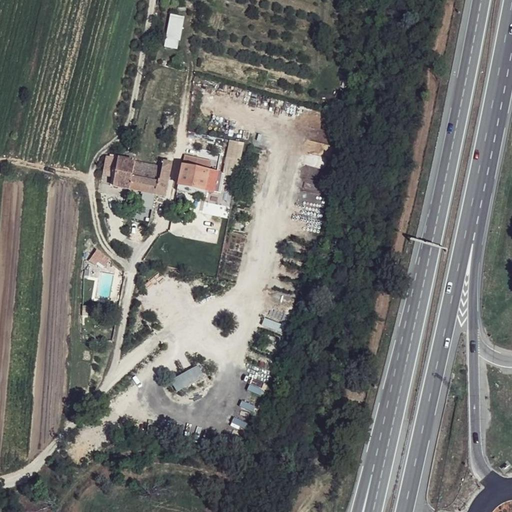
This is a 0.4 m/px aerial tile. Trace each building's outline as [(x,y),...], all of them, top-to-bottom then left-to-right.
[(166,29),(163,47),(176,49),(179,31),(166,29)] [(236,177),(243,143),(228,139),(221,174),(236,177)] [(220,152),(208,149),(207,156),(218,159),(220,152)] [(119,157),(107,154),(105,163),(116,167),(119,157)] [(208,161),(184,155),(183,164),(206,169),(208,161)] [(135,161),(119,157),(116,167),(114,184),(128,188),(135,161)] [(162,167),(153,164),(152,173),(159,175),(155,194),(165,195),(168,179),(172,162),(163,160),(162,167)] [(153,164),(135,161),(128,188),(155,194),(159,175),(152,173),(153,164)] [(178,163),(172,162),(168,179),(174,179),(178,163)] [(183,164),(178,163),(174,179),(179,180),(183,164)] [(206,169),(183,164),(179,180),(179,184),(205,190),(208,176),(209,171),(206,169)] [(215,178),(208,176),(205,190),(211,190),(215,178)] [(101,251),(95,246),(89,255),(97,257),(101,251)] [(111,271),(100,269),(97,291),(107,294),(111,271)]
